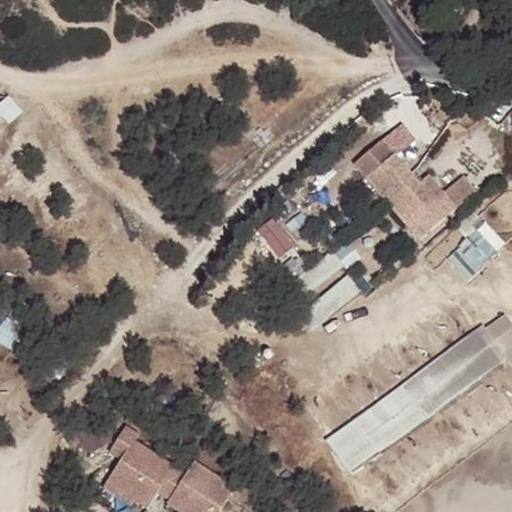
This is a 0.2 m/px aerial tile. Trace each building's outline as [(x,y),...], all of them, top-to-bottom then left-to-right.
[(389,124),(339,158),(408,257),(468,215),(457,199),(436,213),(423,194),(412,201),(380,155),(400,141),(389,124)] [(258,230),(279,260),(295,248),(274,218),(258,230)] [(481,224),(458,256),(481,271),(503,239),(481,224)] [(312,331),(362,291),(349,276),(299,316),(312,331)] [(0,311),(0,340),(18,356),(32,340),(0,311)] [(511,320),(507,314),(322,435),(346,472),(511,363),(511,320)] [(120,456),(104,479),(132,497),(144,505),(154,488),(166,496),(164,500),(176,508),(181,511),(213,511),(231,485),(191,459),(182,471),(131,437),(136,431),(123,423),(106,447),(120,456)] [(104,479),(101,484),(128,503),(132,497),(104,479)]
